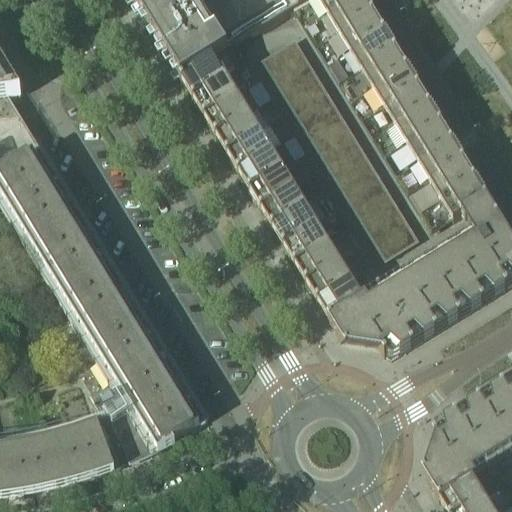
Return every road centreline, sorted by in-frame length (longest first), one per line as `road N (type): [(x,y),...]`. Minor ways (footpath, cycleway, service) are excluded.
road 1 (unknown): [(511,211),(460,239),(438,240),(319,50),(301,28),(291,28),(275,41),(276,53),(384,233)]
road 2 (tertiary): [(319,408),(64,0)]
road 3 (residential): [(60,40),(47,103),(245,425),(246,455)]
road 4 (tertiary): [(60,40),(292,425)]
road 5 (residential): [(511,211),(381,0)]
road 6 (residential): [(371,446),(475,363)]
road 7 (residential): [(475,363),(411,383),(354,416)]
road 8 (residential): [(246,455),(140,511)]
